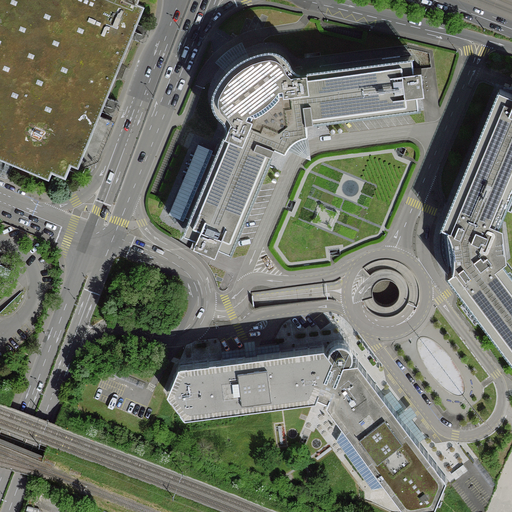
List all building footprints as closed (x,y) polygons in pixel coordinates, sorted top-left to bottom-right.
[(0,0),(0,157),(15,164),(49,178),(52,170),(66,176),(69,170),(72,163),(79,166),(87,144),(99,116),(101,112),(107,97),(131,38),(137,23),(144,6),(138,3),(130,0),(0,0)] [(149,28),(137,23),(131,38),(143,43),(149,28)] [(227,120),(227,127),(235,108),(247,113),(251,103),(272,87),(284,85),(282,73),(303,70),(296,68),(293,65),(289,60),(286,54),(279,49),(269,47),(256,51),(242,57),(230,65),(220,77),(214,91),(214,100),(217,108),(224,114),(227,120)] [(189,218),(185,229),(196,235),(194,242),(215,252),(219,244),(231,249),(275,145),(285,149),(291,140),(299,134),(308,132),(306,121),(418,106),(417,93),(424,92),(422,69),(414,70),(412,56),(303,70),(282,73),(284,85),(272,87),(251,103),(247,113),(235,108),(227,127),(215,156),(189,218)] [(511,93),(501,89),(472,157),(511,173),(511,93)] [(107,97),(101,112),(112,116),(118,101),(107,97)] [(114,122),(99,116),(87,144),(79,166),(72,163),(69,170),(77,172),(87,168),(96,165),(100,163),(107,147),(117,123),(114,122)] [(189,218),(215,156),(212,154),(214,150),(199,144),(170,214),(184,220),(186,217),(189,218)] [(497,223),(511,187),(511,173),(472,157),(453,203),(444,226),(449,227),(451,233),(453,242),(504,234),(503,225),(497,223)] [(507,257),(504,234),(453,242),(455,255),(454,269),(450,272),(490,325),(511,307),(511,275),(502,261),(507,257)] [(511,306),(490,325),(511,351),(511,306)] [(333,358),(317,395),(328,399),(343,362),(351,361),(353,356),(353,351),(350,346),(346,343),(340,341),(334,344),(330,347),(328,352),(333,358)] [(316,398),(317,395),(333,358),(328,352),(323,346),(179,364),(168,391),(185,414),(316,398)] [(447,476),(358,360),(351,361),(343,362),(328,399),(327,402),(344,426),(389,484),(407,507),(435,503),(447,476)] [(389,484),(344,426),(337,440),(373,487),(389,484)]
